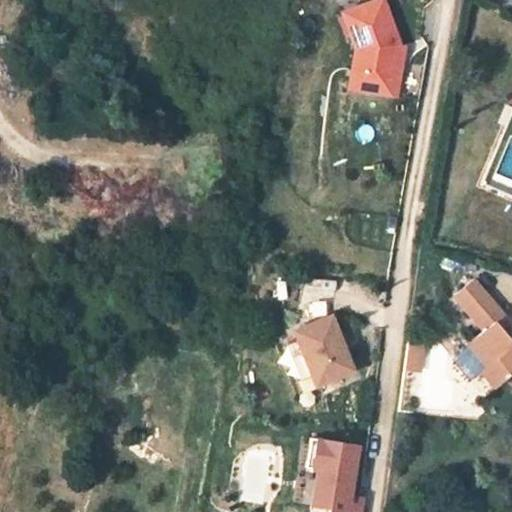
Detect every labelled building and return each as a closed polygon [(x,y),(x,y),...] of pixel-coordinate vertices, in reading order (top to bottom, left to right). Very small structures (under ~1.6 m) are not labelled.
[(381,0),(367,0),(341,9),(353,45),(347,84),(392,92),(397,67),(392,66),(396,42),(381,0)] [(401,42),(396,42),(392,66),(397,67),(401,42)] [(511,342),(507,336),(511,331),(511,324),(473,280),(454,297),(484,332),(470,345),(472,347),(454,363),(470,382),(482,371),(497,388),(511,376),(511,342)] [(330,316),(293,331),(296,340),(311,375),(314,385),(351,370),(343,350),(338,336),(330,316)] [(338,336),(343,350),(348,348),(343,334),(338,336)] [(311,375),(296,340),(286,344),(300,380),(311,375)] [(420,344),(407,342),(403,369),(417,371),(420,344)] [(311,504),(334,508),(333,511),(363,511),(366,498),(353,496),(360,446),(320,440),(311,504)]
